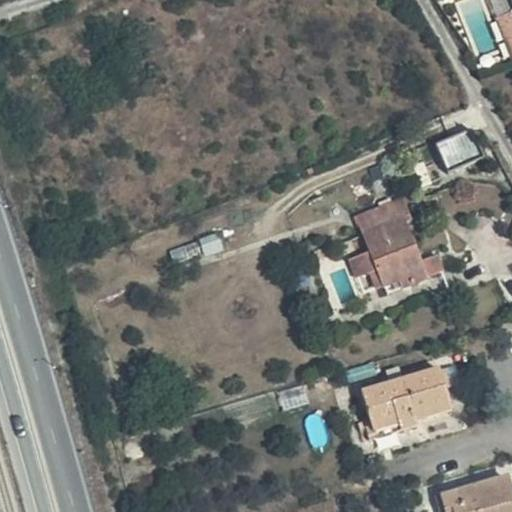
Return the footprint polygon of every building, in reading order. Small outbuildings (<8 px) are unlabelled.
[(470,131),(439,143),(449,171),(481,159),(470,131)] [(417,273),(411,257),(395,217),(403,214),(395,191),(347,207),(360,242),(366,261),(373,278),(386,273),(391,283),(417,273)] [(366,261),(360,242),(339,250),(346,268),(366,261)] [(178,243),(138,255),(144,275),(185,264),(178,243)] [(428,252),(411,257),(417,273),(432,266),(428,252)] [(511,260),(502,264),(511,286),(511,260)] [(374,406),(382,428),(409,419),(408,411),(441,399),(428,357),(354,384),(360,409),(374,406)] [(356,436),(382,428),(374,406),(360,409),(350,413),(356,436)] [(511,511),(511,502),(503,472),(438,491),(443,511),(511,511)] [(443,511),(438,491),(413,499),(416,511),(443,511)]
